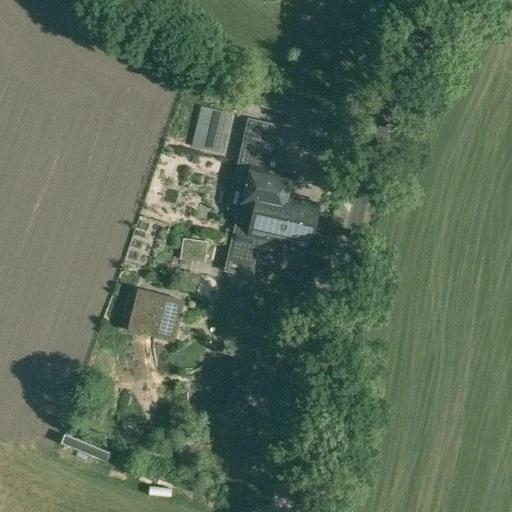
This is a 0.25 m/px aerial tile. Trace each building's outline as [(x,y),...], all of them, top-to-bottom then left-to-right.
[(247,85),(245,92),(261,95),(262,88),(247,85)] [(286,194),(290,174),(276,171),(286,128),(247,120),(233,184),(242,186),(236,210),(315,228),(320,206),(286,199),(287,195),(286,194)] [(315,228),(236,210),(223,272),(249,278),(256,248),(264,242),(282,246),(283,250),(288,254),(295,256),(301,254),(304,251),(310,252),(315,228)] [(195,295),(199,277),(181,273),(177,290),(195,295)] [(172,346),(182,303),(145,294),(135,337),(172,346)]
